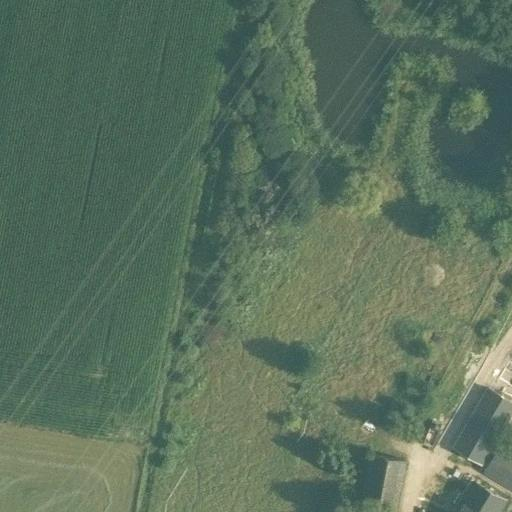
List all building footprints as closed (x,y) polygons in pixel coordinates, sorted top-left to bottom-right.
[(498,378),(511,386),(511,373),(504,369),(498,378)] [(511,406),(511,405),(487,391),(463,432),(488,447),(511,406)] [(482,474),(511,486),(511,449),(496,443),(482,474)] [(377,511),(394,511),(405,460),(370,453),(359,508),(377,511)] [(486,511),(463,498),(455,511),(486,511)]
